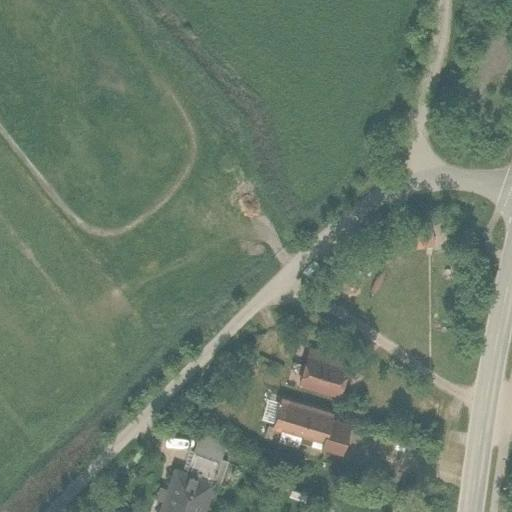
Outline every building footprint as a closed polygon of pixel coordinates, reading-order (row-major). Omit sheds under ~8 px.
[(325,344),(290,332),(278,366),(313,379),(325,344)] [(310,396),(260,379),(248,412),(298,429),(307,405),(310,396)] [(307,405),(298,429),(323,439),(332,414),(307,405)] [(165,457),(194,465),(206,424),(177,415),(165,457)] [(143,451),(128,506),(151,511),(181,511),(194,465),(165,457),(143,451)]
